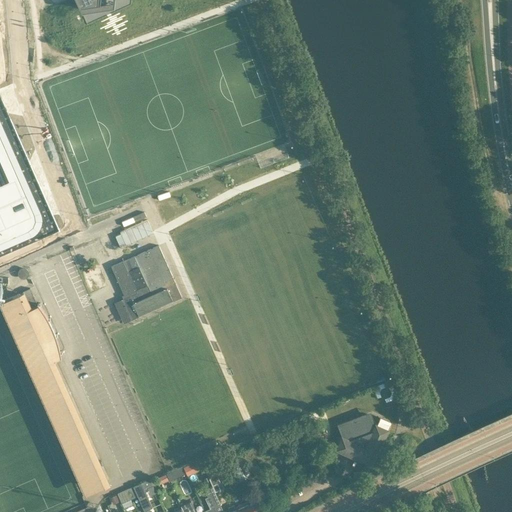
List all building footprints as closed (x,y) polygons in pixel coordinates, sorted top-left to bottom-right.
[(42,0),(37,0),(14,10),(19,22),(47,10),(42,0)] [(0,255),(26,245),(35,240),(59,230),(53,215),(29,162),(8,113),(0,94),(0,255)] [(138,192),(129,194),(132,205),(141,203),(138,192)] [(160,245),(111,264),(124,297),(99,307),(108,328),(174,302),(167,283),(174,280),(160,245)] [(13,255),(0,260),(0,266),(15,260),(13,255)] [(26,291),(0,301),(34,383),(59,373),(54,361),(64,357),(42,303),(32,307),(26,291)] [(372,466),(388,429),(375,424),(375,425),(373,425),(374,424),(370,414),(340,426),(343,436),(344,436),(343,437),(342,436),(336,450),(372,466)] [(252,475),(239,450),(234,452),(235,456),(233,457),(238,467),(230,471),(234,479),(242,475),(244,479),(252,475)] [(86,495),(111,484),(97,453),(82,460),(83,463),(73,467),(86,495)] [(286,470),(293,467),(289,457),(282,460),(286,470)] [(198,460),(183,466),(187,475),(202,469),(198,460)] [(213,464),(205,468),(214,490),(220,488),(217,480),(219,479),(219,480),(220,480),(213,464)] [(142,483),(133,486),(137,496),(144,511),(152,508),(142,483)] [(131,499),(137,496),(133,486),(117,493),(121,503),(131,499)] [(210,509),(204,511),(203,511),(222,511),(223,511),(213,487),(205,490),(208,497),(205,498),(210,509)] [(261,511),(257,502),(254,496),(248,498),(249,500),(242,503),(245,511),(261,511)] [(203,511),(204,511),(202,511),(195,511),(191,501),(180,506),(182,508),(183,511),(203,511)] [(234,505),(228,507),(229,511),(245,511),(242,503),(237,506),(235,507),(234,505)]
